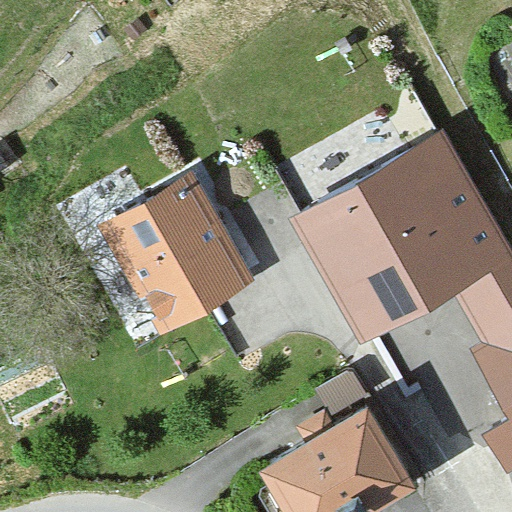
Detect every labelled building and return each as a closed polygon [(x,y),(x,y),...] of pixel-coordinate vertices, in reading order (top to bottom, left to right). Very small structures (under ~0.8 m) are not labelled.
[(383,411),(487,353),(511,396),(511,256),(434,120),(270,212),(383,411)] [(205,158),(110,205),(167,320),(263,272),(205,158)] [(256,277),(179,320),(239,429),(317,386),(256,277)] [(345,511),(347,511),(407,477),(360,396),(299,432),(345,511)] [(345,511),(299,432),(240,466),(266,511),(345,511)]
